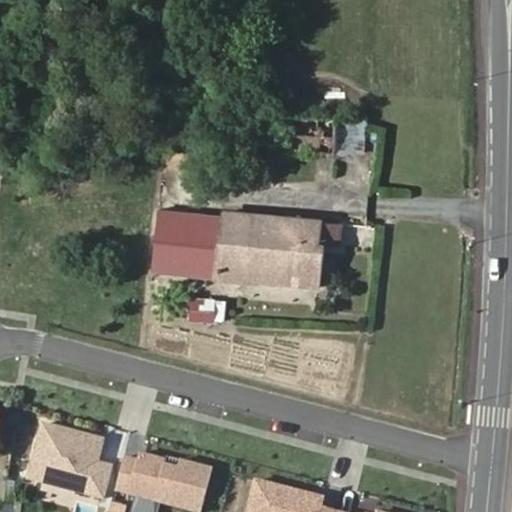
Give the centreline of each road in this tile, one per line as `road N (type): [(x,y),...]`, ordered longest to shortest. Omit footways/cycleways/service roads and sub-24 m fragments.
road 1 (residential): [(0,346),(25,341),(490,465)]
road 2 (tertiary): [(501,290),(511,65)]
road 3 (tertiary): [(490,465),(501,290)]
